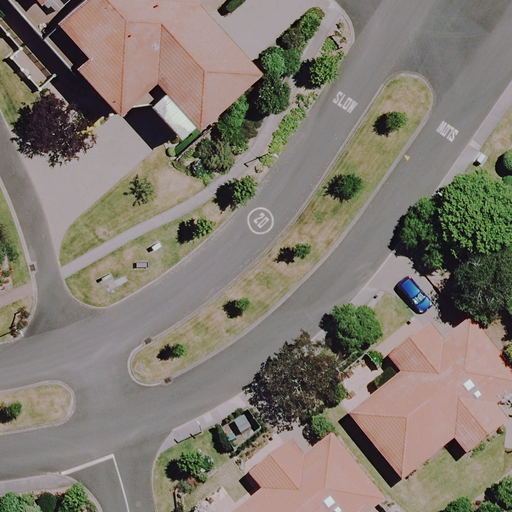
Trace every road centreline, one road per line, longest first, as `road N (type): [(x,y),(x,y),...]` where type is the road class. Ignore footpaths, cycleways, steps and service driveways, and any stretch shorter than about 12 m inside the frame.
road 1 (residential): [(511,37),(388,213),(316,299),(220,379),(102,436)]
road 2 (residential): [(76,342),(215,263),(271,212),(400,20)]
road 3 (residential): [(76,342),(0,138)]
